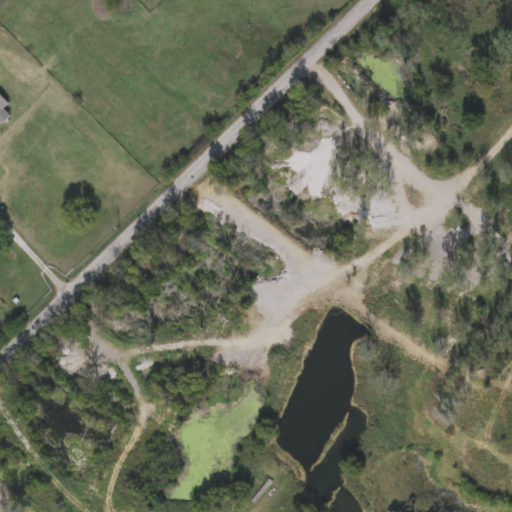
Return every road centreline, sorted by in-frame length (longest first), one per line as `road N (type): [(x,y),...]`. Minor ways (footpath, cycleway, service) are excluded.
road 1 (residential): [(375,0),(0,364)]
road 2 (residential): [(511,137),(351,313),(317,414),(263,511)]
